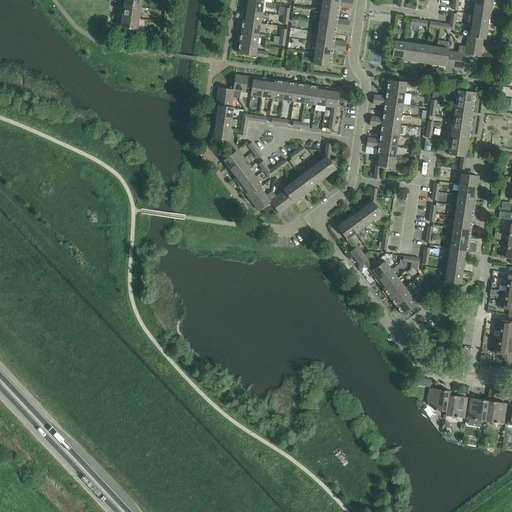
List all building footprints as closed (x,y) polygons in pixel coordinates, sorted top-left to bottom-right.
[(263,2),(250,0),(245,0),(244,10),(262,13),(263,2)] [(340,2),(325,0),(322,0),(321,10),(338,13),(340,2)] [(117,12),(116,16),(138,19),(140,8),(123,5),(122,12),(117,12)] [(492,7),(474,5),(473,15),(471,14),(470,15),(488,18),(490,18),(492,7)] [(262,13),(244,10),(242,21),(260,23),(262,13)] [(321,10),(319,21),(337,24),(338,13),(321,10)] [(488,18),(470,15),(469,26),(486,29),(488,18)] [(138,19),(116,16),(116,20),(121,21),(120,28),(137,31),(138,19)] [(288,17),(283,16),(280,16),(279,21),(282,21),(282,24),(287,25),(288,17)] [(242,21),(241,32),(258,34),(260,23),(242,21)] [(319,21),(317,32),(335,34),(337,24),(319,21)] [(486,29),(469,26),(467,37),(482,39),(485,39),(486,29)] [(258,34),(241,32),(239,42),(257,45),(258,34)] [(317,32),(316,43),(333,45),(335,34),(317,32)] [(482,39),(467,37),(466,47),(459,46),(465,54),(480,57),(482,39)] [(402,60),(405,42),(394,41),(391,59),(402,60)] [(257,45),(239,42),(238,53),(255,56),(257,45)] [(415,44),(405,42),(402,60),(413,62),(415,44)] [(316,43),(314,53),(332,56),(333,45),(316,43)] [(415,44),(413,62),(424,63),(426,46),(415,44)] [(437,47),(426,46),(424,63),(434,65),(437,47)] [(458,53),(448,51),(445,67),(463,69),(465,54),(459,46),(458,53)] [(437,47),(434,65),(445,67),(448,51),(448,49),(437,47)] [(332,56),(314,53),(313,64),(330,67),(332,56)] [(235,75),(233,90),(239,98),(240,91),(250,93),(252,77),(235,75)] [(252,77),(250,93),(250,95),(261,97),(263,79),(252,77)] [(263,79),(261,97),(271,98),(274,81),(263,79)] [(418,84),(406,82),(388,80),(386,90),(404,93),(405,88),(417,90),(418,84)] [(274,81),(271,98),(282,100),(285,82),(274,81)] [(285,82),(282,100),(293,102),(296,84),(285,82)] [(296,84),(293,102),(304,103),(306,85),(296,84)] [(317,87),(306,85),(304,103),(315,105),(317,87)] [(218,87),(215,105),(231,107),(232,97),(239,98),(233,90),(218,87)] [(328,89),(317,87),(315,105),(325,106),(328,89)] [(445,88),(445,93),(445,94),(457,95),(456,101),(473,103),(475,93),(445,88)] [(328,89),(325,106),(331,107),(327,129),(333,130),(336,108),(339,90),(328,89)] [(386,90),(385,101),(402,104),(404,93),(386,90)] [(385,101),(383,112),(401,114),(402,104),(385,101)] [(456,101),(454,111),(472,114),(473,103),(456,101)] [(231,107),(215,105),(214,116),(231,118),(233,108),(231,107)] [(454,111),(453,122),(470,125),(472,114),(454,111)] [(401,114),(383,112),(382,123),(399,125),(401,114)] [(214,116),(212,126),(230,129),(231,118),(214,116)] [(470,125),(453,122),(451,133),(469,136),(470,125)] [(382,123),(380,133),(398,136),(399,125),(382,123)] [(230,129),(212,126),(210,138),(214,139),(214,142),(221,143),(222,140),(231,141),(232,129),(230,129)] [(380,133),(378,144),(396,147),(398,136),(380,133)] [(451,133),(449,144),(467,146),(469,136),(451,133)] [(256,149),(251,143),(247,145),(252,152),(256,149)] [(378,144),(377,155),(395,157),(396,147),(378,144)] [(467,146),(449,144),(448,155),(465,157),(467,146)] [(302,146),(296,151),(298,155),(305,150),(302,146)] [(244,158),(237,149),(223,160),(230,169),(244,158)] [(256,149),(252,152),(257,159),(261,156),(256,149)] [(296,151),(289,156),(292,160),(298,155),(296,151)] [(325,155),(316,161),(327,175),(336,169),(325,155)] [(395,157),(377,155),(375,166),(384,167),(383,170),(390,171),(391,168),(395,169),(397,157),(395,157)] [(244,158),(230,169),(236,177),(234,179),(249,169),(251,167),(244,158)] [(285,159),(278,164),(281,168),(288,163),(285,159)] [(268,168),(262,161),(259,164),(264,171),(268,168)] [(316,161),(308,168),(318,182),(327,175),(316,161)] [(278,164),(272,169),(274,173),(281,168),(278,164)] [(268,168),(264,171),(268,177),(272,174),(268,168)] [(318,182),(308,168),(298,174),(300,176),(311,190),(310,188),(318,182)] [(255,177),(249,169),(234,179),(241,188),(255,177)] [(457,184),(477,187),(478,176),(458,173),(457,184)] [(311,190),(300,176),(291,183),(302,197),(311,190)] [(262,186),(255,177),(241,188),(247,197),(260,188),(262,186)] [(302,197),(291,183),(283,189),(284,191),(293,203),(302,197)] [(477,187),(457,184),(457,185),(459,185),(458,195),(475,198),(477,187)] [(260,188),(247,197),(258,211),(270,202),(272,191),(266,196),(260,188)] [(272,191),(270,202),(279,214),(293,203),(284,191),(276,197),(272,191)] [(475,198),(458,195),(456,206),(474,208),(475,198)] [(371,199),(362,206),(373,220),(382,214),(371,199)] [(373,220),(362,206),(353,212),(364,227),(373,220)] [(456,206),(454,217),(472,219),(474,208),(456,206)] [(353,212),(345,219),(355,233),(364,227),(353,212)] [(472,219),(454,217),(453,227),(470,230),(472,219)] [(355,233),(345,219),(336,225),(346,240),(355,233)] [(470,230),(453,227),(451,238),(469,241),(470,230)] [(469,241),(451,238),(450,248),(447,248),(465,252),(467,252),(469,241)] [(353,249),(357,246),(352,240),(349,243),(353,249)] [(511,241),(508,241),(507,246),(503,246),(501,257),(511,259),(511,265),(511,264),(511,241)] [(357,246),(353,249),(350,252),(359,265),(363,262),(367,259),(357,246)] [(465,252),(447,248),(446,259),(463,262),(465,252)] [(367,259),(363,262),(368,269),(372,266),(367,259)] [(463,262),(446,259),(444,270),(462,273),(463,262)] [(377,280),(391,270),(385,261),(370,272),(377,280)] [(398,278),(391,270),(377,280),(383,289),(398,278)] [(444,270),(442,281),(433,287),(436,291),(449,282),(460,283),(462,273),(444,270)] [(511,292),(511,275),(503,274),(502,286),(506,286),(505,292),(511,292)] [(404,287),(398,278),(383,289),(390,298),(404,287)] [(404,287),(390,298),(396,307),(410,296),(404,287)] [(410,296),(396,307),(403,316),(420,303),(433,293),(431,289),(414,301),(410,296)] [(511,292),(505,292),(504,297),(500,297),(499,308),(509,310),(508,315),(511,315),(511,292)] [(511,316),(511,315),(508,315),(507,321),(497,319),(495,331),(499,331),(499,337),(509,338),(511,316)] [(509,338),(499,337),(498,342),(494,342),(492,353),(502,355),(502,361),(505,361),(509,338)] [(449,395),(450,391),(429,388),(427,402),(433,410),(446,412),(449,395)] [(446,412),(445,415),(463,418),(466,398),(449,395),(446,412)] [(485,421),(488,401),(470,398),(467,419),(485,421)] [(506,404),(488,401),(485,421),(503,424),(506,404)]
